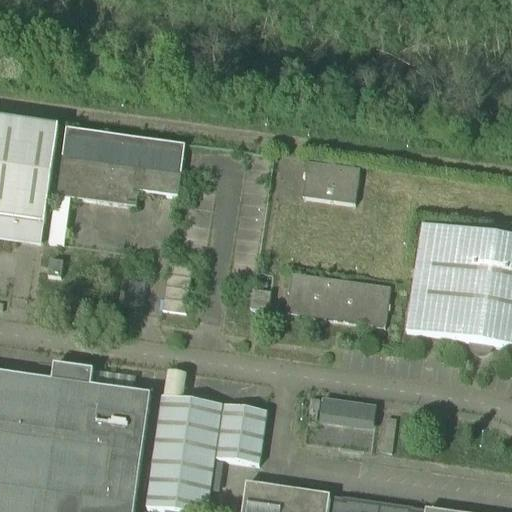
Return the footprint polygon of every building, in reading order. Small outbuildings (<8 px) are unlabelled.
[(0,220),(45,227),(59,132),(0,123),(0,220)] [(185,150),(63,134),(55,198),(136,209),(138,192),(179,198),(185,150)] [(308,166),(303,201),(355,208),(360,174),(308,166)] [(511,352),(511,243),(424,229),(407,337),(511,352)] [(143,310),(146,286),(149,265),(126,262),(123,283),(119,307),(143,310)] [(51,263),(49,279),(61,281),(63,265),(51,263)] [(186,316),(193,268),(170,265),(163,313),(186,316)] [(386,332),(391,292),(292,278),(287,318),(386,332)] [(269,315),(272,296),(253,293),(250,313),(269,315)] [(136,511),(151,399),(132,396),(90,390),(92,375),(54,370),(52,385),(0,377),(0,511),(130,511),(131,511),(136,511)] [(260,469),(267,416),(163,401),(147,511),(207,511),(210,494),(220,495),(224,464),(260,469)] [(374,427),(377,411),(323,403),(321,419),(374,427)] [(329,511),(331,500),(330,500),(259,489),(247,487),(243,511),(329,511)] [(415,511),(331,500),(329,511),(415,511)]
